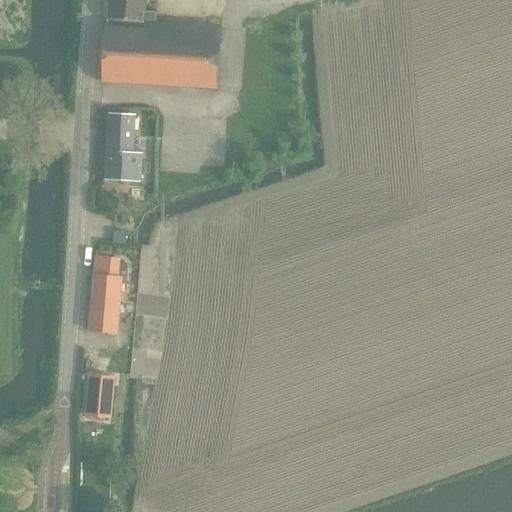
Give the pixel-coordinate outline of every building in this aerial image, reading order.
[(101,82),(216,89),(220,28),(155,23),(155,13),(144,12),(145,0),(108,0),(107,21),(106,21),(101,82)] [(104,179),(140,181),(141,155),(132,154),(134,116),(108,115),(104,179)] [(112,230),(111,242),(124,243),(125,231),(112,230)] [(119,302),(124,302),(125,293),(119,293),(121,278),(117,278),(118,259),(109,259),(110,253),(96,251),(88,331),(116,333),(119,302)] [(88,377),(85,418),(108,419),(112,378),(88,377)]
